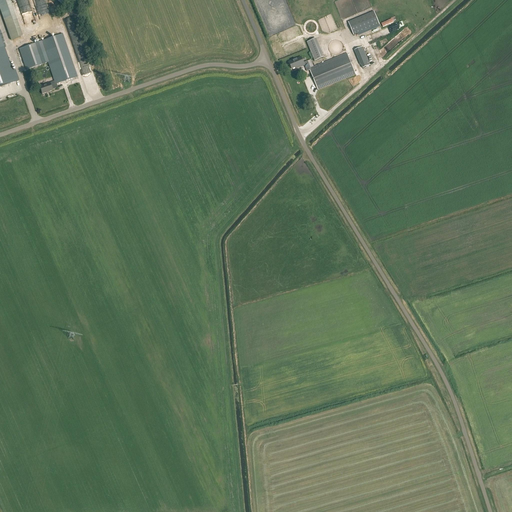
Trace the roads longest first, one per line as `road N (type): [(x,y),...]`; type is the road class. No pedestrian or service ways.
road 1 (residential): [(489,511),(448,387),(301,140),(266,59)]
road 2 (unclassified): [(0,134),(190,69),(266,59)]
road 3 (track): [(454,0),(301,140)]
